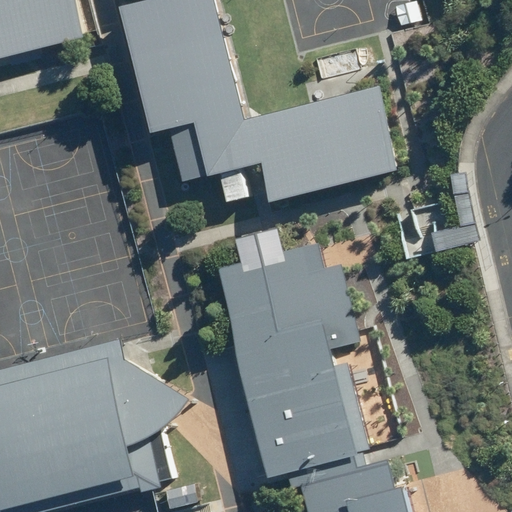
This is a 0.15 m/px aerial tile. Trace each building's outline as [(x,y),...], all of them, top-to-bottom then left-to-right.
[(0,0),(0,57),(89,35),(80,0),(0,0)] [(404,168),(385,89),(244,125),(212,0),(142,0),(188,180),(266,161),(276,199),(404,168)] [(485,240),(471,172),(454,176),(465,227),(436,233),(440,249),(485,240)] [(366,466),(363,454),(375,451),(353,361),(343,363),(339,348),(364,341),(344,265),(329,268),(323,243),(287,250),(282,229),(241,239),(246,262),(224,268),(274,476),(293,472),(297,488),(307,485),(313,511),(413,511),(406,484),(399,486),(393,459),(366,466)] [(0,375),(0,502),(7,501),(9,511),(37,511),(166,480),(133,343),(0,375)]
